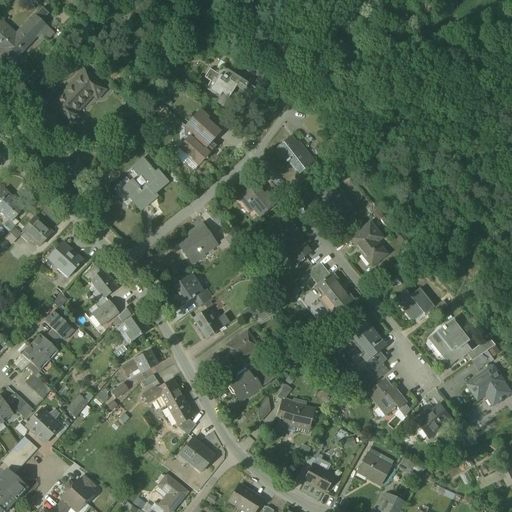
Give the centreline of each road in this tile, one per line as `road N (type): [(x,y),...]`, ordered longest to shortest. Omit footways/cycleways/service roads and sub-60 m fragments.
road 1 (unclassified): [(253,154),(397,336),(414,374)]
road 2 (unclassified): [(235,453),(122,260)]
road 3 (unclassified): [(122,260),(206,202),(253,154)]
road 4 (unclassified): [(122,260),(9,151)]
